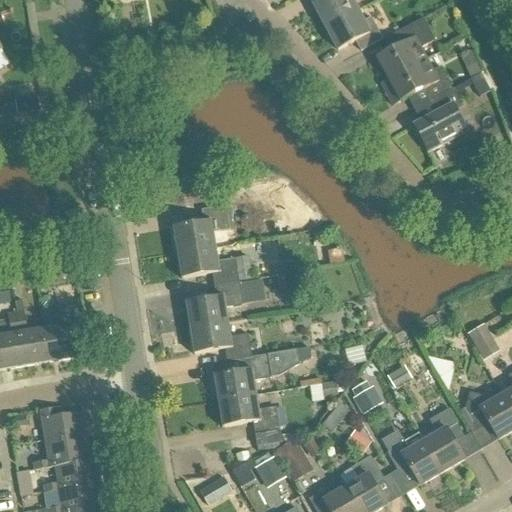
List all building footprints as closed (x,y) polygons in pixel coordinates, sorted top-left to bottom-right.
[(327,0),(313,8),(326,32),(357,16),(350,4),(357,0),(327,0)] [(368,37),(357,16),(326,32),(337,53),(354,44),(359,54),(381,42),(376,33),(368,37)] [(382,86),(383,88),(428,63),(421,50),(434,43),(423,22),(392,39),(397,49),(375,61),(387,83),(382,86)] [(461,58),(470,81),(482,75),(474,54),(461,58)] [(433,73),(428,63),(383,88),(393,108),(422,93),(429,105),(452,93),(440,69),(433,73)] [(470,83),(480,100),(491,94),(481,76),(470,83)] [(461,109),(452,93),(429,105),(434,116),(414,127),(427,153),(466,133),(455,112),(461,109)] [(17,117),(41,113),(39,100),(15,104),(17,117)] [(229,232),(225,209),(201,213),(202,224),(172,229),(177,257),(215,251),(212,235),(229,232)] [(217,265),(215,251),(177,257),(180,281),(211,276),(213,289),(238,285),(234,262),(217,265)] [(227,326),(225,310),(242,307),(238,285),(213,289),(215,300),(185,305),(189,333),(227,326)] [(59,330),(44,333),(49,366),(73,362),(64,308),(56,309),(59,330)] [(49,366),(44,333),(28,335),(24,315),(16,316),(25,370),(49,366)] [(25,370),(16,316),(8,317),(11,338),(0,339),(0,364),(2,374),(25,370)] [(70,333),(82,331),(80,320),(68,322),(70,333)] [(229,339),(227,326),(189,333),(193,356),(224,351),(226,364),(243,361),(251,360),(247,336),(229,339)] [(467,337),(483,364),(500,354),(484,327),(467,337)] [(256,399),(254,383),(270,380),(280,378),(300,367),(297,353),(251,360),(243,361),(244,373),(213,378),(218,405),(256,399)] [(395,392),(412,381),(404,369),(387,379),(395,392)] [(511,384),(511,393),(502,399),(511,415),(511,377),(509,379),(511,384)] [(356,400),(371,391),(367,384),(352,393),(356,400)] [(324,400),(338,398),(336,385),(322,387),(324,400)] [(362,418),(383,406),(374,389),(371,391),(356,400),(353,401),(362,418)] [(511,435),(511,415),(502,399),(489,407),(484,399),(469,396),(466,411),(478,432),(488,426),(498,443),(511,435)] [(258,413),(256,399),(218,405),(222,429),(253,424),(255,437),(279,433),(275,410),(258,413)] [(41,414),(46,446),(86,439),(82,416),(63,419),(61,410),(41,414)] [(465,463),(455,446),(464,440),(448,413),(430,424),(438,437),(424,445),(442,476),(465,463)] [(15,431),(28,429),(26,418),(14,419),(15,431)] [(362,459),(371,445),(354,434),(345,448),(362,459)] [(424,445),(420,438),(388,456),(400,478),(410,472),(420,489),(442,476),(424,445)] [(90,464),(90,463),(86,439),(46,446),(48,463),(34,466),(35,473),(56,470),(90,464)] [(312,461),(322,455),(314,443),(304,449),(312,461)] [(313,473),(299,449),(280,461),(294,485),(313,473)] [(359,483),(346,491),(358,511),(381,511),(387,509),(374,487),(384,481),(371,460),(352,471),(359,483)] [(275,461),(255,472),(267,492),(287,481),(275,461)] [(96,462),(90,463),(90,464),(56,470),(58,486),(43,488),(45,496),(59,493),(100,487),(96,462)] [(224,478),(205,487),(210,497),(229,488),(224,478)] [(99,511),(104,511),(100,487),(59,493),(62,510),(47,511),(99,511)] [(358,511),(346,491),(333,499),(328,491),(309,502),(315,511),(358,511)]
